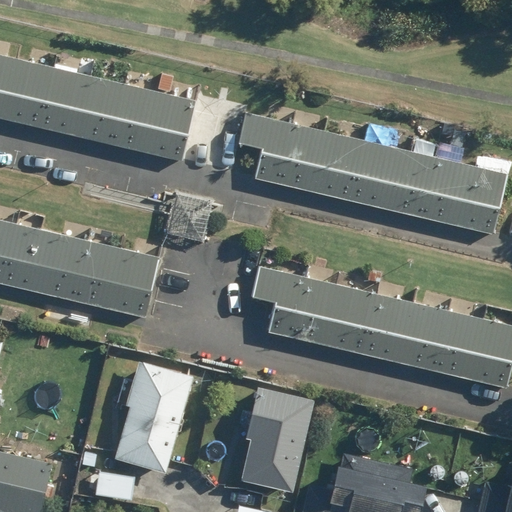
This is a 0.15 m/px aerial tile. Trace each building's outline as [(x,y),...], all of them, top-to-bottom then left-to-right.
[(0,56),(0,122),(181,164),(195,101),(0,56)] [(244,112),(236,148),(261,154),(255,180),(492,235),(507,173),(244,112)] [(215,199),(175,189),(163,237),(204,246),(215,199)] [(0,221),(0,284),(144,320),(159,260),(0,221)] [(511,324),(259,263),(251,298),(276,305),(269,334),(503,391),(511,355),(511,324)] [(187,375),(137,362),(112,458),(163,471),(187,375)] [(309,397),(256,387),(239,479),(291,489),(309,397)] [(0,511),(4,511),(39,511),(51,464),(0,452),(0,511)] [(328,489),(306,484),(299,511),(415,511),(421,487),(405,483),(409,467),(343,453),(339,469),(333,468),(328,489)] [(511,511),(511,459),(505,485),(484,480),(477,511),(511,511)] [(135,476),(93,473),(91,495),(134,499),(135,476)]
